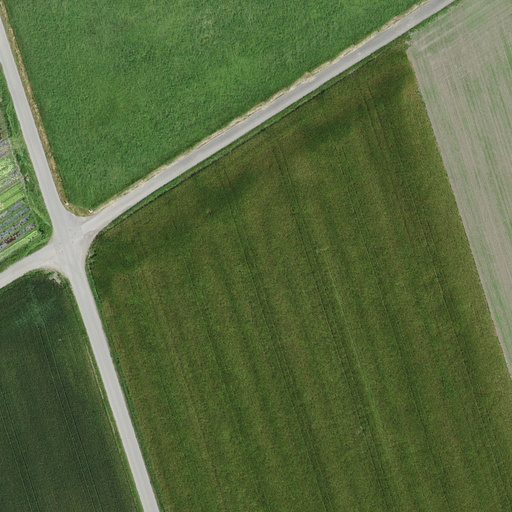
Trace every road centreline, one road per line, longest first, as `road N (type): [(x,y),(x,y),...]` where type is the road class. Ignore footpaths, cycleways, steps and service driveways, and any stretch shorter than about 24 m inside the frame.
road 1 (unclassified): [(67,242),(444,0)]
road 2 (unclassified): [(67,242),(154,511)]
road 3 (unclassified): [(0,33),(67,242)]
